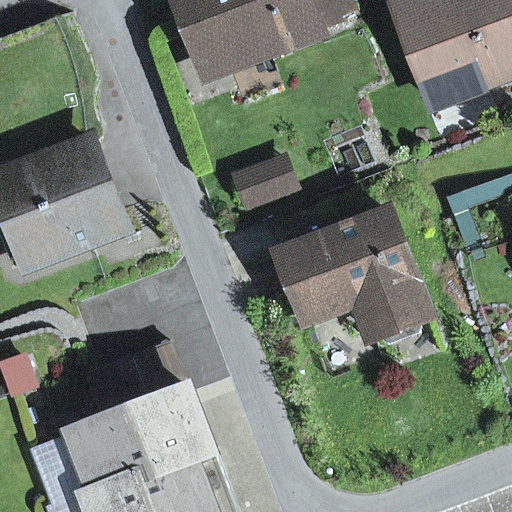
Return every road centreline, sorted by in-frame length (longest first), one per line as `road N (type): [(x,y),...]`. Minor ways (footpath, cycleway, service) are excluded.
road 1 (residential): [(108,0),(273,453),(299,496),(327,511)]
road 2 (residential): [(387,511),(511,463)]
